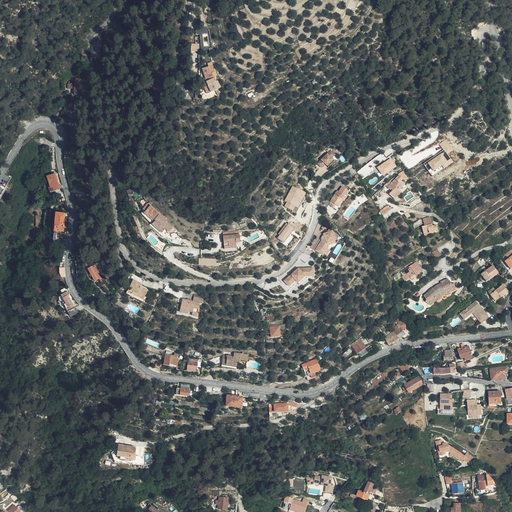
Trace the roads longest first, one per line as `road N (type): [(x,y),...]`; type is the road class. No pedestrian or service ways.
road 1 (tertiary): [(511,332),(394,348),(312,392),(161,377),(144,369),(70,286),(60,129),(44,122),(28,129),(0,175)]
road 2 (residential): [(511,99),(498,35),(488,32),(480,79),(464,107),(330,179),(308,236),(277,273),(171,281),(139,268),(122,245)]
road 3 (track): [(376,0),(356,32),(253,99)]
